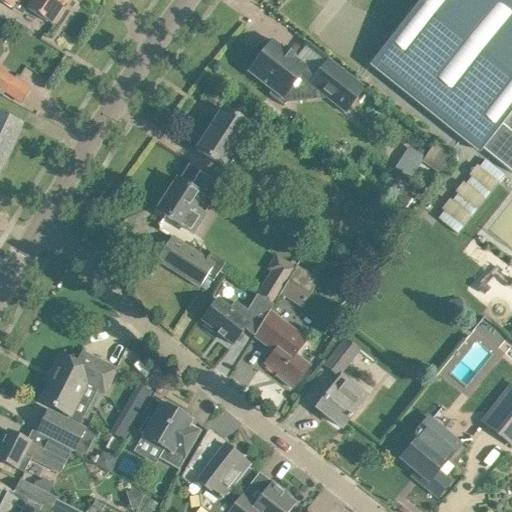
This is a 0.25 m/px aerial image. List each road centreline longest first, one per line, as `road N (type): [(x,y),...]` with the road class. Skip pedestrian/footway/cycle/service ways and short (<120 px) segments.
road 1 (residential): [(370,511),(204,378),(40,221)]
road 2 (unclassified): [(40,221),(146,54)]
